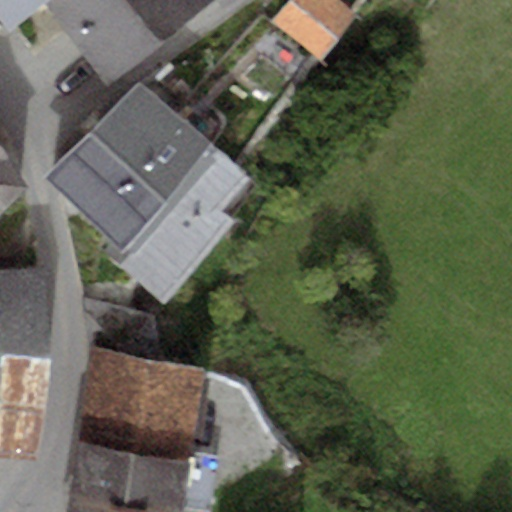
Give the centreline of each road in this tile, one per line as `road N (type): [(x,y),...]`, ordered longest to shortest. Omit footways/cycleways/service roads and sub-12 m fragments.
road 1 (tertiary): [(26,125),(68,307),(69,349),(59,435),(26,484)]
road 2 (residential): [(26,125),(119,80),(232,0)]
